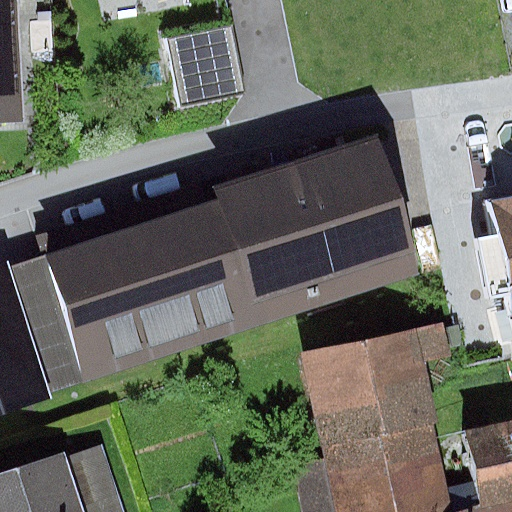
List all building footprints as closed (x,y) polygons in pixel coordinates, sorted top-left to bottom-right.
[(16,0),(0,0),(0,28),(18,27),(16,0)] [(230,19),(168,31),(182,100),(243,87),(230,19)] [(18,27),(0,28),(0,121),(22,120),(18,27)] [(359,137),(0,259),(0,410),(215,337),(406,272),(359,137)] [(511,201),(489,206),(511,347),(511,201)] [(408,345),(296,368),(316,468),(290,473),(298,511),(439,511),(441,511),(408,345)] [(511,499),(511,421),(468,431),(484,505),(511,499)] [(78,511),(61,463),(0,483),(0,511),(78,511)]
